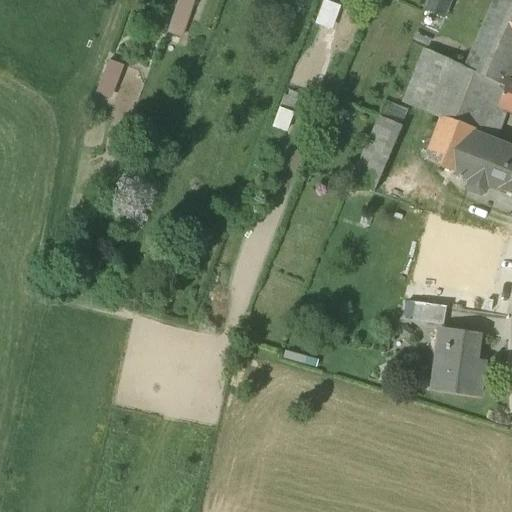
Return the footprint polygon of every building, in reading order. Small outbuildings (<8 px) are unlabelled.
[(177,0),(167,32),(181,37),(192,0),(177,0)] [(428,0),(424,10),(445,18),(452,0),(428,0)] [(511,0),(498,0),(490,19),(500,24),(509,4),(511,5),(511,0)] [(319,22),(334,28),(342,6),(327,1),(319,22)] [(511,5),(509,4),(500,24),(511,29),(511,5)] [(511,29),(500,24),(490,19),(467,69),(502,85),(506,78),(511,63),(511,29)] [(433,116),(454,63),(413,45),(392,101),(433,116)] [(115,94),(124,67),(110,62),(101,87),(101,89),(115,94)] [(467,69),(454,63),(433,116),(442,119),(442,118),(475,131),(477,127),(486,104),(497,109),(505,87),(502,85),(467,69)] [(511,80),(506,78),(502,85),(505,87),(497,109),(504,112),(511,114),(511,80)] [(495,134),(504,112),(497,109),(486,104),(477,127),(495,134)] [(295,114),(282,109),(276,128),(289,132),(295,114)] [(379,118),(350,184),(373,193),(402,127),(379,118)] [(475,131),(442,118),(442,119),(427,162),(458,174),(473,137),(475,131)] [(500,147),(473,137),(458,174),(470,179),(467,187),(469,191),(480,196),(485,194),(488,186),(485,184),(500,147)] [(511,151),(500,147),(485,184),(488,186),(511,195),(511,151)] [(448,246),(454,224),(431,215),(429,240),(448,246)] [(469,229),(454,224),(448,246),(463,251),(469,229)] [(511,279),(511,243),(469,229),(463,251),(498,263),(494,280),(511,282),(511,279)] [(509,297),(511,282),(494,280),(484,279),(482,293),(509,297)] [(445,308),(415,303),(412,321),(443,325),(445,308)] [(478,335),(442,330),(434,389),(480,396),(484,363),(475,361),(478,335)]
